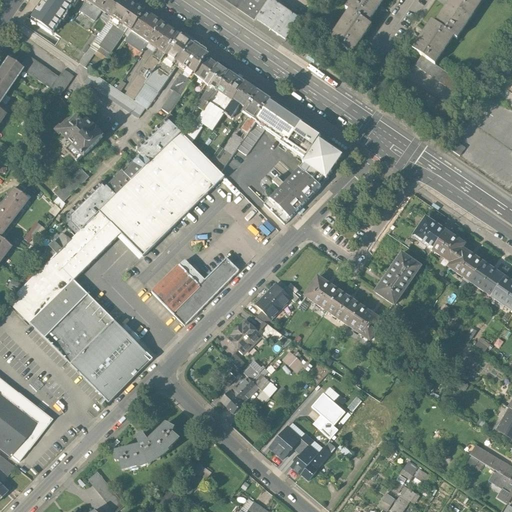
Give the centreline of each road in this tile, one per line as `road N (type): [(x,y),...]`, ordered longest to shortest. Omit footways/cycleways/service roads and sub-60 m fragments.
road 1 (residential): [(156,373),(386,136)]
road 2 (primary): [(188,0),(386,136)]
road 3 (residential): [(156,373),(308,511)]
road 4 (residential): [(20,511),(156,373)]
road 5 (primary): [(386,136),(511,222)]
